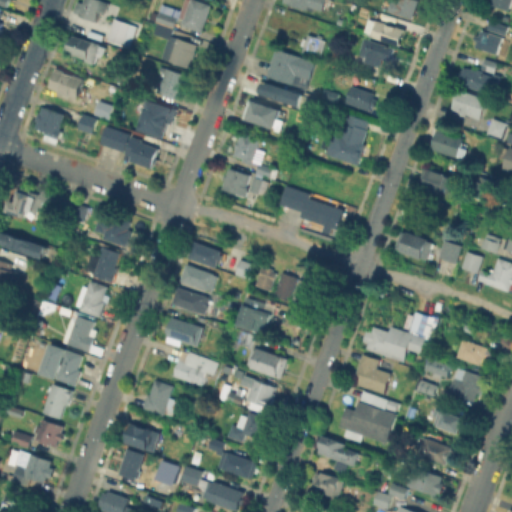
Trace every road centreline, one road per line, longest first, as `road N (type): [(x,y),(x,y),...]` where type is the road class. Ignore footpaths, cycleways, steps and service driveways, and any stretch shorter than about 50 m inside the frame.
road 1 (residential): [(67,511),(252,0)]
road 2 (residential): [(268,511),(451,0)]
road 3 (residential): [(511,316),(241,216),(179,204)]
road 4 (residential): [(179,204),(0,146)]
road 5 (residential): [(0,140),(51,0)]
road 6 (residential): [(469,511),(511,394)]
